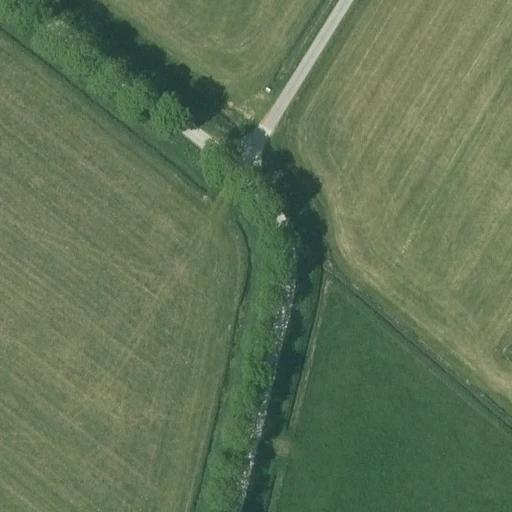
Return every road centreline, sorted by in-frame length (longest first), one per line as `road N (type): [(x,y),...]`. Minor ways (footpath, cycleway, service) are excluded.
road 1 (unclassified): [(233,511),(287,279),(286,243),(273,211),(239,169)]
road 2 (unclassified): [(239,169),(21,0)]
road 3 (unclassified): [(239,169),(344,0)]
